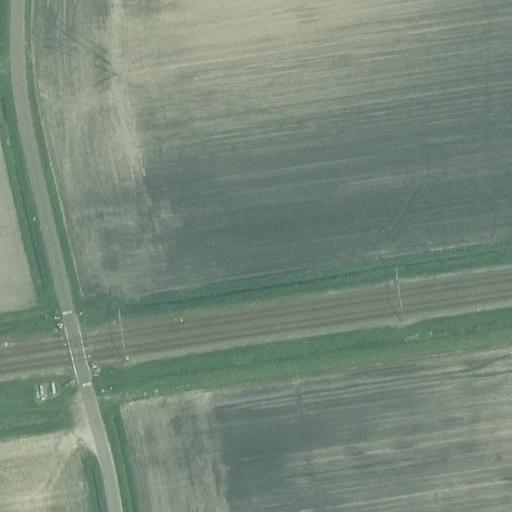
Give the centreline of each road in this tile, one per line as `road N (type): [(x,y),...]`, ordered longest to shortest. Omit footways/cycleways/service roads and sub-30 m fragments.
road 1 (unclassified): [(116,511),(74,343),(79,304),(36,145),(24,51),(27,0)]
road 2 (track): [(511,324),(84,385)]
